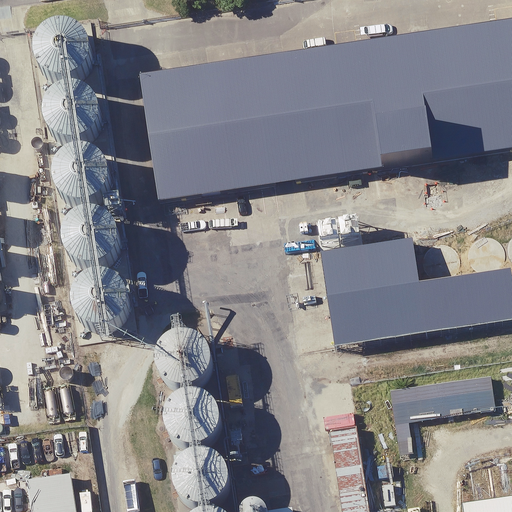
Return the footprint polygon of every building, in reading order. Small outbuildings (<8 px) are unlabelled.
[(511,26),(116,90),(138,223),(511,163),(511,26)] [(509,273),(511,272),(511,232),(424,246),(430,285),(509,273)] [(388,258),(293,273),(303,333),(260,340),(265,373),(496,336),(488,290),(395,305),(388,258)] [(240,511),(239,502),(210,331),(153,340),(182,511),(240,511)] [(472,395),(373,410),(379,443),(477,428),(472,395)] [(347,511),(336,445),(314,449),(323,511),(347,511)] [(397,461),(377,463),(379,478),(398,477),(397,461)] [(78,511),(72,473),(27,480),(31,511),(78,511)] [(397,485),(383,485),(384,510),(398,509),(397,485)] [(274,511),(272,496),(239,502),(240,511),(274,511)]
